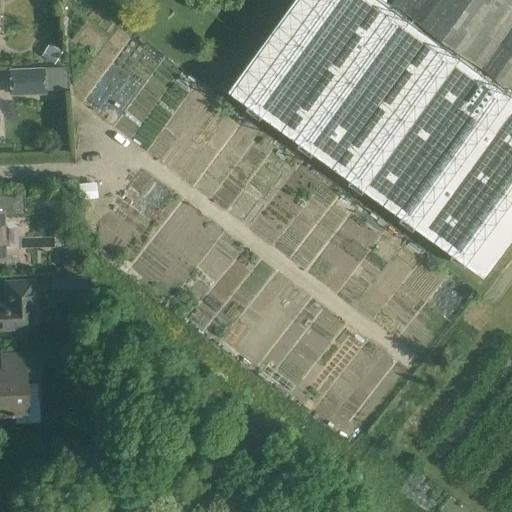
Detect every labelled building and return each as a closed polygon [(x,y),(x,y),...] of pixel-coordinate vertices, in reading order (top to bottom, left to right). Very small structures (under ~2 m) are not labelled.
[(511,0),(407,0),(399,10),(386,1),(386,0),(294,0),(231,87),(485,272),(511,234),(511,92),(506,88),(511,79),(511,0)] [(61,52),(48,44),(41,55),(54,63),(61,52)] [(44,68),(44,66),(9,67),(10,95),(45,94),(45,90),(65,90),(65,67),(44,68)] [(80,198),(96,197),(95,182),(79,183),(80,198)] [(0,258),(4,258),(2,214),(24,213),(23,193),(0,194),(0,258)] [(86,308),(85,273),(50,275),(51,297),(67,296),(68,309),(86,308)] [(34,310),(32,279),(4,280),(5,301),(0,300),(0,328),(25,327),(24,310),(34,310)] [(78,343),(90,343),(88,324),(77,325),(78,343)] [(25,398),(24,384),(36,383),(35,353),(1,354),(1,368),(0,368),(0,412),(14,412),(14,422),(39,421),(38,398),(25,398)]
